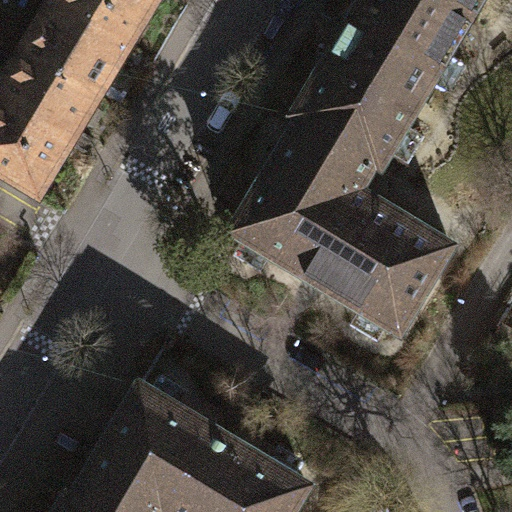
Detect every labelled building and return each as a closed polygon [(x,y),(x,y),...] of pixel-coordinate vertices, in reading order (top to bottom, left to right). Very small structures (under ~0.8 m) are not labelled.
[(59,0),(46,0),(21,46),(101,92),(131,40),(59,0)] [(59,0),(131,40),(153,0),(59,0)] [(470,12),(450,0),(362,0),(297,109),(301,111),(377,156),(382,159),(470,12)] [(450,0),(470,12),(477,0),(450,0)] [(21,46),(0,80),(0,98),(70,142),(101,92),(21,46)] [(0,98),(0,169),(38,193),(70,142),(0,98)] [(377,156),(301,111),(232,228),(401,329),(451,244),(357,188),(377,156)] [(69,499),(91,511),(162,511),(163,511),(286,511),(305,481),(140,382),(69,499)] [(53,511),(91,511),(69,499),(64,496),(53,511)]
